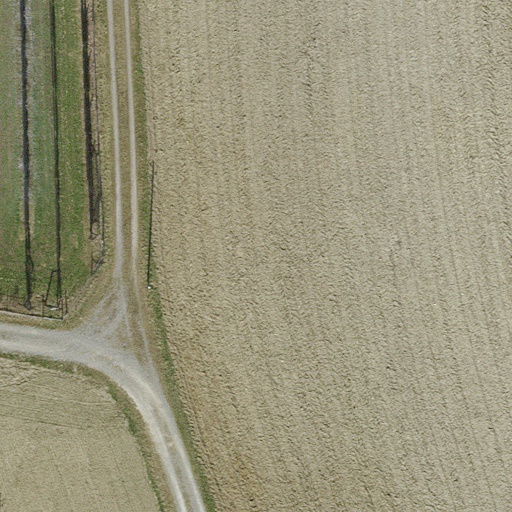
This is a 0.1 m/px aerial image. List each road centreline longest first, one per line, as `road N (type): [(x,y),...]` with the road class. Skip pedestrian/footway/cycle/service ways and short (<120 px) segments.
road 1 (track): [(121,354),(131,293),(116,0)]
road 2 (track): [(0,338),(121,354),(153,393),(198,511)]
